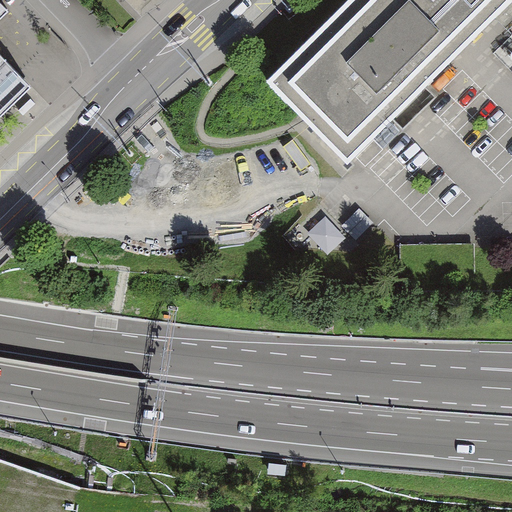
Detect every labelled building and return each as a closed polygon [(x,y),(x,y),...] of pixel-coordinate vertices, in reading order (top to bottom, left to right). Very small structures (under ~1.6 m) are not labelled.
[(0,0),(0,116),(37,81),(0,44),(0,21),(2,19),(14,4),(9,0),(0,0)] [(511,0),(346,0),(269,77),(351,159),(509,0),(511,0)] [(238,155),(240,177),(269,175),(268,153),(238,155)] [(347,225),(359,237),(373,223),(360,211),(347,225)] [(329,212),(309,227),(328,253),(348,238),(329,212)] [(259,222),(234,222),(234,254),(259,254),(259,222)] [(261,253),(278,253),(278,225),(262,225),(261,253)] [(474,240),(396,240),(396,278),(474,277),(474,240)] [(0,456),(0,511),(181,511),(184,504),(0,456)]
